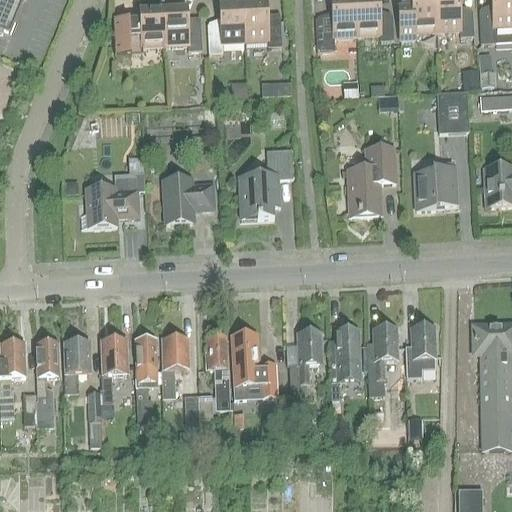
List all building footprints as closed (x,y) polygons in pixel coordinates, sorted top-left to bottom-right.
[(0,0),(0,37),(8,41),(24,0),(0,0)] [(413,0),(410,0),(411,12),(398,12),(398,19),(400,45),(414,44),(413,38),(436,37),(434,0),(413,0)] [(473,41),(472,15),(459,16),(458,0),(434,0),(436,37),(459,35),(459,42),(473,41)] [(511,0),(490,0),(491,14),(478,15),(480,49),(511,47),(511,0)] [(393,45),(392,20),(379,20),(378,2),(354,3),(356,41),(379,40),(379,46),(393,45)] [(331,23),(315,24),(316,57),(334,56),(333,42),(356,41),(354,3),(330,4),(331,23)] [(244,47),(267,46),(267,52),(281,51),(279,18),(267,19),(266,8),(242,9),(244,47)] [(219,29),(207,29),(208,59),(222,58),(221,48),(244,47),(242,9),(218,10),(219,29)] [(187,56),(201,55),(200,30),(187,30),(186,12),(162,13),(164,51),(187,50),(187,56)] [(139,23),(113,25),(114,60),(142,58),(141,52),(164,51),(162,13),(138,15),(139,23)] [(478,73),(461,74),(463,96),(479,95),(478,73)] [(495,76),(481,77),(481,91),(495,90),(495,76)] [(356,87),(342,88),(343,101),(357,100),(356,87)] [(278,89),(279,101),(291,100),(290,88),(278,89)] [(382,89),(370,90),(371,100),(383,99),(382,89)] [(438,138),(468,137),(466,97),(436,98),(438,138)] [(511,98),(480,101),(481,115),(511,113),(511,98)] [(397,100),(378,101),(378,115),(397,114),(397,100)] [(215,112),(203,112),(204,130),(216,129),(215,112)] [(393,152),(364,153),(366,174),(348,175),(350,201),(346,201),(347,218),(341,218),(341,219),(379,217),(378,199),(381,195),(380,188),(395,187),(393,152)] [(293,183),(291,154),(265,156),(267,181),(239,182),(241,207),(239,208),(240,225),(273,223),(273,212),(279,211),(278,184),(293,183)] [(142,162),(128,163),(129,178),(143,177),(142,162)] [(456,209),(454,163),(431,164),(431,176),(413,177),(415,215),(435,214),(434,210),(456,209)] [(511,171),(483,173),(485,212),(511,210),(511,171)] [(114,192),(85,194),(87,219),(80,220),(81,233),(116,231),(116,222),(137,220),(136,197),(145,196),(144,177),(143,177),(129,178),(113,179),(114,192)] [(191,191),(191,183),(162,185),(164,230),(193,228),(193,215),(213,214),(212,190),(191,191)] [(73,187),(65,187),(65,199),(77,199),(77,191),(73,187)] [(510,357),(511,357),(511,329),(473,331),(474,358),(479,358),(481,454),(511,453),(510,357)] [(412,351),(405,352),(406,383),(421,383),(421,372),(434,371),(433,332),(432,332),(432,330),(417,330),(417,332),(411,332),(412,351)] [(380,334),(373,335),(374,348),(365,348),(367,395),(383,394),(383,385),(384,385),(383,366),(396,365),(395,334),(394,333),(394,331),(379,332),(380,334)] [(336,345),(327,345),(329,388),(338,387),(346,387),(346,378),(359,378),(359,367),(357,335),(356,335),(356,333),(342,334),(342,336),(335,337),(336,345)] [(306,399),(306,389),(308,389),(307,369),(321,369),(319,337),(318,337),(318,335),(304,336),(304,338),(297,339),(299,369),(288,370),(290,400),(306,399)] [(235,404),(247,404),(246,391),(261,390),(262,403),(277,402),(275,373),(260,374),(260,359),(257,360),(255,339),(253,339),(250,337),(243,337),(241,339),(231,340),(235,404)] [(225,340),(211,341),(206,341),(207,374),(214,374),(216,416),(228,416),(226,373),(225,340)] [(173,375),(188,374),(187,342),(179,342),(179,341),(162,341),(163,374),(161,374),(162,403),(175,403),(173,375)] [(144,344),(134,344),(136,373),(135,373),(136,393),(137,429),(152,429),(151,404),(147,404),(147,386),(157,386),(155,343),(152,344),(151,342),(145,342),(144,344)] [(53,396),(46,393),(45,379),(59,379),(57,346),(53,347),(51,345),(46,345),(44,347),(35,347),(36,387),(36,398),(36,430),(36,434),(54,433),(53,396)] [(101,394),(98,394),(98,398),(99,408),(100,408),(111,408),(111,391),(110,377),(126,377),(126,345),(100,346),(101,392),(101,394)] [(0,423),(13,423),(12,395),(10,395),(10,381),(25,380),(24,348),(21,348),(18,346),(12,347),(11,349),(0,349),(0,423)] [(65,380),(63,380),(64,399),(78,399),(77,377),(89,377),(88,346),(64,347),(65,380)] [(338,404),(338,387),(329,388),(330,404),(338,404)] [(23,399),(23,406),(24,430),(36,430),(36,398),(23,399)] [(100,408),(99,408),(98,398),(87,398),(87,427),(88,427),(89,453),(102,453),(101,421),(100,408)] [(211,400),(197,401),(199,424),(212,423),(211,400)] [(186,401),(184,402),(185,436),(199,435),(199,424),(197,401),(186,401)] [(111,408),(100,408),(101,421),(112,420),(111,408)] [(243,418),(232,418),(233,432),(243,432),(243,418)] [(421,423),(409,423),(409,441),(421,441),(421,423)] [(406,427),(394,427),(395,437),(407,437),(406,427)] [(373,434),(373,447),(394,447),(394,441),(387,433),(373,434)] [(185,436),(179,436),(179,447),(199,446),(199,436),(185,436)] [(481,511),(481,493),(458,494),(457,511),(481,511)]
